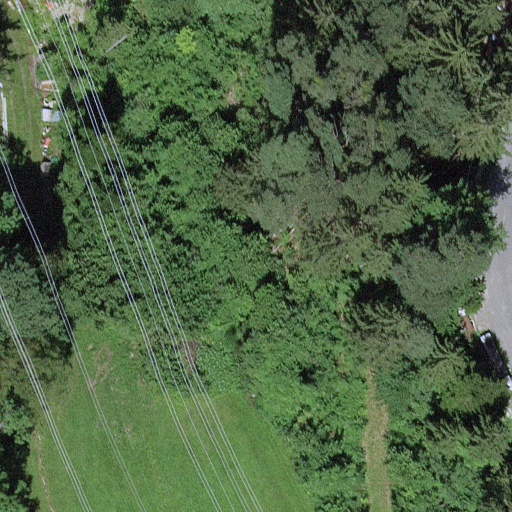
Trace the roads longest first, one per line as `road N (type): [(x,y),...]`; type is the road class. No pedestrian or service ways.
road 1 (track): [(0,21),(27,131),(26,459),(38,511)]
road 2 (track): [(511,96),(448,174),(396,289),(384,416),(391,511)]
road 3 (track): [(306,511),(219,361),(241,229)]
road 4 (track): [(511,161),(488,256),(511,325)]
